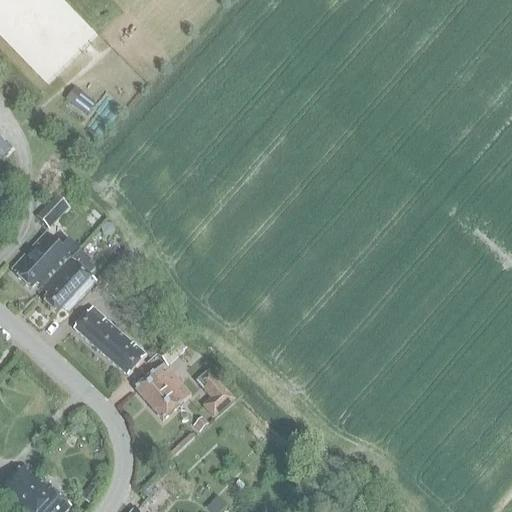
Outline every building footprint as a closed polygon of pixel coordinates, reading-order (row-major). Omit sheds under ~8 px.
[(81,97),(73,107),(86,118),(94,108),(81,97)] [(68,211),(55,198),(35,220),(48,232),(68,211)] [(40,290),(69,260),(76,251),(62,238),(54,246),(45,237),(12,272),(16,277),(15,278),(29,292),(35,285),(40,290)] [(125,251),(110,267),(119,275),(132,262),(125,251)] [(47,297),(42,303),(56,317),(62,310),(66,315),(95,284),(88,278),(95,271),(88,266),(91,263),(79,252),(70,261),(71,262),(43,292),(47,297)] [(97,281),(106,289),(116,278),(119,275),(110,267),(97,281)] [(116,278),(106,289),(103,292),(115,303),(128,289),(116,278)] [(126,296),(117,305),(127,314),(136,305),(126,296)] [(72,331),(99,355),(127,378),(145,357),(91,311),(72,331)] [(133,392),(161,425),(192,398),(163,365),(133,392)] [(215,382),(203,393),(211,401),(202,409),(213,421),(233,402),(215,382)] [(202,419),(196,425),(202,431),(208,425),(202,419)] [(0,503),(9,511),(67,511),(70,509),(50,491),(47,495),(43,492),(47,489),(23,467),(0,492),(0,503)] [(90,487),(81,501),(89,507),(99,492),(90,487)] [(217,499),(206,511),(222,511),(227,508),(217,499)]
